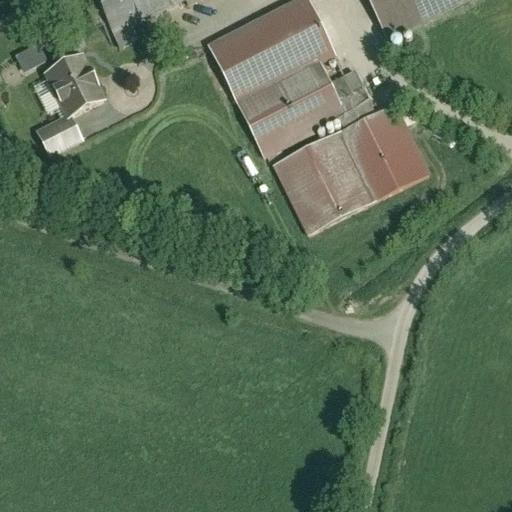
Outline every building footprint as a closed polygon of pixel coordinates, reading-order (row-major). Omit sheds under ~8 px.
[(93,0),(118,49),(216,0),(93,0)] [(371,0),(395,47),(490,0),(371,0)] [(310,3),(213,53),(267,160),(369,108),(353,77),(332,88),(321,67),(338,59),(310,3)] [(33,127),(48,161),(86,144),(76,121),(112,105),(93,61),(42,83),(57,117),(33,127)] [(400,107),(273,170),(308,241),(435,177),(400,107)]
